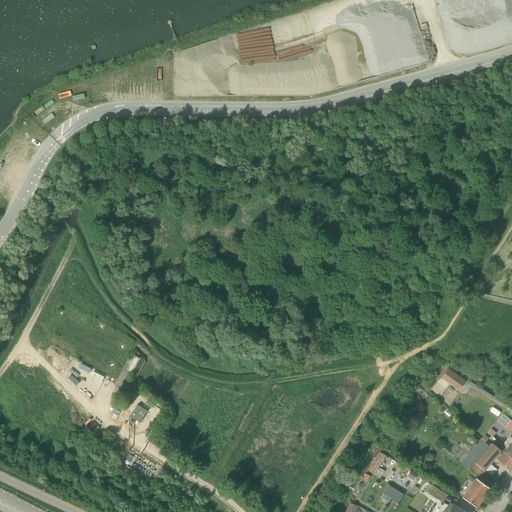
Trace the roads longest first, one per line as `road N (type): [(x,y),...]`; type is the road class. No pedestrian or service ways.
road 1 (unclassified): [(0,234),(55,137),(100,109),(333,104),(511,52)]
road 2 (track): [(241,511),(96,415),(21,342),(47,294)]
